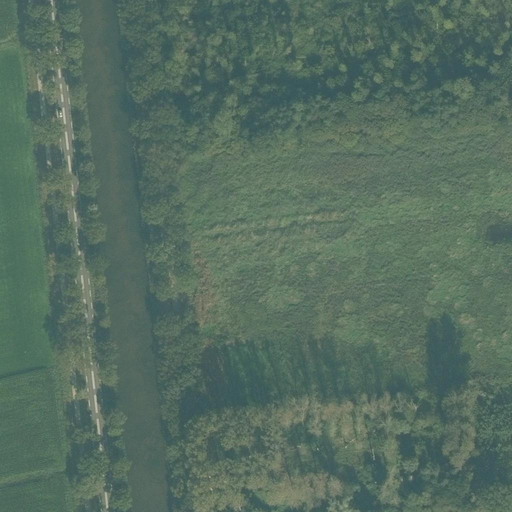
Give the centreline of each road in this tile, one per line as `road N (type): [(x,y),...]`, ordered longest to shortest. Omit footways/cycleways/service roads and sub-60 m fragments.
road 1 (track): [(197,511),(139,0)]
road 2 (primary): [(109,511),(52,0)]
